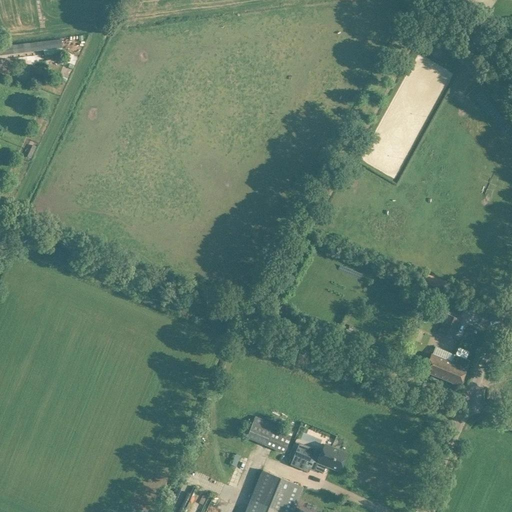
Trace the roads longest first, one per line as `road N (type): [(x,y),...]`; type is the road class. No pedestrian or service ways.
road 1 (track): [(0,218),(246,324),(511,420)]
road 2 (track): [(429,0),(246,324)]
road 3 (track): [(98,38),(0,255)]
road 4 (unclassified): [(422,511),(511,297)]
